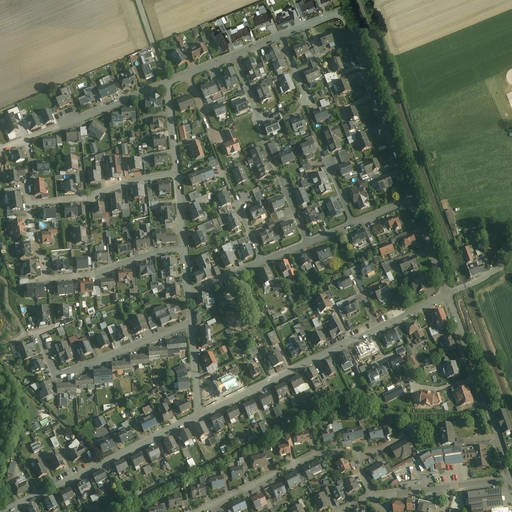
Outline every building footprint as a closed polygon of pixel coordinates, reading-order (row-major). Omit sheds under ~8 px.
[(302,4),(300,0),(295,2),(301,16),(308,13),(308,12),(305,13),(302,4)] [(302,4),(305,13),(308,12),(316,9),(316,8),(313,1),(313,0),(302,4)] [(265,8),(260,10),(262,14),(254,18),(258,28),(264,25),(265,27),(268,26),(267,24),(270,23),(269,19),(266,13),(267,12),(265,8)] [(294,19),(298,17),(295,9),(292,10),(291,8),(288,9),(290,12),(294,19)] [(280,25),(294,20),(294,19),(290,12),(277,17),(280,25)] [(216,19),(221,32),(227,29),(224,21),(227,20),(225,15),(216,19)] [(247,20),(242,22),(244,28),(246,27),(248,32),(251,30),(247,20)] [(244,28),(238,30),(239,31),(242,40),(250,36),(248,32),(246,27),(244,28)] [(232,34),(231,35),(233,40),(235,44),(243,41),(242,40),(239,31),(232,34)] [(220,32),(211,37),(216,45),(217,45),(220,49),(219,50),(219,51),(228,46),(220,32)] [(330,34),(319,39),(323,47),(334,43),(330,34)] [(180,49),(184,47),(179,36),(175,37),(180,49)] [(202,45),(195,49),(200,58),(207,54),(204,48),(204,49),(202,45)] [(303,46),(294,50),(297,58),(309,53),(306,45),(302,46),(303,46)] [(321,47),(318,49),(317,47),(313,49),(315,55),(319,53),(320,55),(324,54),(321,47)] [(200,58),(195,49),(189,52),(191,56),(191,57),(193,61),(200,58)] [(278,49),(268,53),(269,55),(270,55),(272,60),(272,61),(281,57),(278,49)] [(185,62),(178,52),(171,56),(178,67),(185,62)] [(148,66),(142,68),(146,80),(154,77),(151,71),(156,69),(151,55),(145,57),(148,66)] [(272,61),(274,66),(273,66),(276,72),(285,68),(281,57),(272,61)] [(259,59),(261,65),(265,75),(268,73),(265,65),(262,58),(259,59)] [(261,65),(257,66),(255,59),(245,64),(252,82),(261,78),(260,76),(265,75),(261,65)] [(313,62),(311,63),(314,71),(317,70),(316,68),(320,66),(318,60),(313,62)] [(339,60),(330,63),(332,68),(334,73),(335,73),(343,69),(339,60)] [(223,80),(224,80),(223,80),(225,85),(227,89),(237,85),(234,77),(235,76),(233,70),(224,74),(226,79),(223,80)] [(314,71),(304,75),(308,84),(320,79),(317,70),(314,71)] [(127,77),(122,79),(123,81),(119,82),(122,91),(123,91),(136,86),(131,73),(126,75),(127,77)] [(334,73),(329,75),(329,74),(324,77),(327,84),(331,83),(338,80),(335,73),(334,73)] [(280,81),(279,81),(285,94),(294,90),(289,77),(280,81)] [(109,78),(104,80),(106,87),(97,90),(101,99),(115,94),(114,91),(113,86),(109,78)] [(223,79),(217,81),(219,87),(222,86),(225,85),(223,80),(224,80),(223,80),(223,79)] [(271,80),(264,83),(265,87),(266,86),(267,88),(273,86),(272,84),(271,80)] [(342,83),(336,85),(340,96),(351,92),(347,81),(342,83)] [(213,85),(201,90),(205,100),(211,97),(217,95),(217,94),(213,85)] [(265,87),(256,91),(261,103),(268,100),(267,97),(270,96),(267,88),(266,86),(265,87)] [(69,87),(64,89),(64,90),(66,89),(69,96),(72,95),(69,87)] [(64,90),(61,91),(64,98),(56,101),(59,109),(66,106),(69,105),(68,104),(72,102),(69,96),(66,89),(64,90)] [(89,89),(83,92),(86,97),(78,100),(81,107),(95,102),(93,98),(89,89)] [(221,92),(217,94),(217,95),(211,97),(214,103),(217,102),(224,99),(222,94),(221,92)] [(155,100),(145,101),(145,110),(160,108),(159,98),(155,99),(155,100)] [(189,98),(181,101),(177,102),(181,113),(188,110),(189,111),(190,110),(189,107),(192,106),(189,98)] [(241,102),(234,105),(238,115),(249,110),(245,101),(241,102)] [(213,109),(217,119),(226,115),(222,105),(219,106),(213,109)] [(354,109),(346,112),(350,122),(354,120),(358,118),(354,109)] [(134,110),(121,111),(121,115),(122,120),(131,119),(131,122),(135,121),(134,110)] [(325,110),(321,111),(320,110),(317,112),(318,112),(314,114),(317,124),(328,119),(325,110)] [(49,111),(41,114),(46,125),(53,122),(51,116),(49,111)] [(280,114),(275,115),(278,124),(280,128),(285,126),(280,114)] [(121,115),(111,115),(111,116),(112,124),(122,123),(122,120),(121,115)] [(288,115),(282,118),(285,124),(291,122),(288,115)] [(4,120),(7,127),(15,124),(12,116),(4,120)] [(36,117),(26,120),(28,124),(27,124),(29,128),(31,131),(40,127),(36,117)] [(162,118),(153,119),(153,127),(150,128),(150,131),(163,130),(162,118)] [(302,119),(291,123),(295,134),(295,133),(299,131),(299,132),(303,130),(306,129),(302,119)] [(107,131),(94,122),(87,131),(88,132),(89,131),(97,136),(95,138),(100,141),(107,131)] [(351,123),(346,125),(349,133),(354,130),(351,123)] [(15,124),(7,127),(10,135),(14,133),(18,132),(15,124)] [(278,124),(264,129),(268,139),(282,133),(280,128),(278,124)] [(333,128),(324,132),(329,146),(339,142),(336,136),(340,135),(337,128),(333,129),(333,128)] [(72,132),(71,132),(70,132),(70,133),(66,133),(67,142),(76,141),(76,135),(75,132),(73,132),(72,132)] [(17,139),(14,133),(10,135),(7,136),(10,142),(17,139)] [(235,142),(231,133),(226,135),(229,145),(235,142)] [(361,133),(354,136),(357,142),(358,142),(356,138),(362,136),(361,133)] [(371,149),(365,135),(362,136),(356,138),(358,142),(362,152),(371,149)] [(163,137),(153,138),(154,148),(158,147),(158,146),(164,146),(164,147),(163,137)] [(54,139),(42,140),(43,148),(55,147),(54,139)] [(198,142),(190,145),(196,160),(203,158),(198,142)] [(239,151),(235,142),(229,145),(225,146),(229,155),(239,151)] [(339,142),(329,146),(332,154),(342,150),(339,142)] [(274,143),(267,145),(270,151),(276,149),(278,148),(277,145),(275,146),(274,143)] [(312,143),(301,148),(305,157),(316,153),(315,150),(315,149),(312,143)] [(89,146),(91,154),(97,153),(95,144),(89,146)] [(257,144),(248,147),(251,153),(259,149),(257,144)] [(251,153),(250,153),(253,160),(252,160),(251,159),(247,161),(249,165),(254,163),(263,160),(262,156),(263,156),(260,149),(259,149),(251,153)] [(279,156),(276,149),(270,151),(273,158),(279,156)] [(345,150),(338,153),(340,159),(347,156),(345,150)] [(22,152),(13,155),(16,163),(24,161),(22,152)] [(290,152),(279,157),(283,166),(294,162),(290,152)] [(154,154),(142,157),(143,157),(143,164),(147,163),(154,162),(155,167),(155,166),(166,165),(166,166),(167,166),(165,156),(154,157),(154,154)] [(347,156),(340,159),(342,164),(349,161),(347,156)] [(140,160),(129,162),(129,166),(131,166),(132,172),(141,171),(140,164),(143,164),(143,157),(139,158),(140,160)] [(76,159),(64,160),(65,173),(77,172),(77,168),(76,159)] [(263,160),(254,163),(259,174),(263,173),(263,174),(264,174),(270,172),(268,167),(266,168),(263,160)] [(376,161),(364,166),(366,173),(367,175),(372,173),(380,170),(376,161)] [(47,162),(40,163),(39,165),(37,165),(37,164),(37,173),(38,173),(42,172),(42,171),(48,170),(48,172),(47,162)] [(119,164),(110,166),(111,177),(120,175),(119,164)] [(309,164),(302,166),(305,173),(312,170),(309,164)] [(350,165),(339,170),(342,178),(353,173),(350,165)] [(241,168),(232,172),(238,185),(247,181),(241,168)] [(99,169),(91,170),(92,174),(89,175),(90,185),(100,184),(99,174),(100,174),(99,169)] [(210,170),(199,175),(202,183),(214,178),(210,170)] [(17,174),(8,175),(8,177),(7,177),(7,182),(9,182),(9,185),(19,184),(18,178),(18,174),(17,174)] [(314,183),(316,188),(318,187),(322,196),(332,192),(324,174),(315,178),(317,182),(314,183)] [(199,175),(188,179),(192,187),(202,183),(199,175)] [(380,180),(376,181),(380,191),(392,186),(388,176),(380,180)] [(308,180),(302,182),(305,189),(311,187),(310,185),(308,181),(308,180)] [(34,182),(33,182),(34,186),(35,196),(41,196),(45,196),(45,195),(43,181),(34,182)] [(357,184),(360,190),(362,189),(363,190),(368,188),(365,181),(357,184)] [(168,183),(158,184),(158,192),(165,192),(165,194),(169,193),(168,183)] [(72,184),(65,185),(66,194),(75,193),(74,186),(74,184),(72,184)] [(135,189),(133,189),(134,189),(134,195),(133,195),(134,200),(144,199),(144,198),(143,199),(142,192),(143,192),(143,188),(135,189)] [(369,207),(365,199),(366,198),(363,190),(362,189),(360,190),(357,191),(356,188),(349,191),(354,204),(357,203),(361,211),(369,207)] [(303,190),(295,193),(299,203),(298,203),(300,207),(309,203),(303,190)] [(196,192),(188,196),(191,202),(199,199),(196,192)] [(13,195),(8,196),(9,204),(21,202),(20,194),(13,195)] [(225,194),(216,198),(221,209),(225,207),(229,206),(226,198),(227,198),(225,194)] [(199,199),(202,205),(197,206),(197,207),(208,202),(207,195),(199,199)] [(119,196),(110,197),(111,208),(112,215),(116,214),(120,214),(120,207),(120,204),(121,204),(121,201),(120,201),(119,199),(119,196)] [(273,202),(270,203),(273,211),(277,210),(284,207),(281,199),(279,199),(273,202)] [(330,203),(326,205),(331,217),(341,213),(340,213),(337,207),(338,207),(335,201),(330,203)] [(21,202),(9,204),(10,212),(15,211),(22,210),(21,202)] [(103,204),(94,205),(95,210),(92,210),(93,221),(101,220),(101,215),(104,215),(103,204)] [(170,205),(160,206),(161,215),(164,215),(164,223),(172,222),(171,214),(170,205)] [(75,207),(72,207),(72,206),(68,207),(65,208),(65,207),(64,208),(65,208),(65,211),(64,211),(65,218),(68,218),(68,219),(74,219),(74,217),(76,217),(77,217),(76,214),(78,214),(78,209),(76,210),(76,207),(76,206),(75,206),(75,207)] [(197,206),(188,209),(194,222),(202,218),(197,207),(197,206)] [(225,207),(221,209),(221,210),(217,212),(220,218),(228,215),(225,207)] [(261,207),(249,212),(253,220),(264,215),(261,207)] [(47,210),(47,209),(41,209),(42,214),(43,214),(44,221),(46,220),(46,221),(51,221),(51,220),(55,220),(55,219),(55,216),(55,211),(55,208),(50,209),(50,210),(47,210)] [(311,211),(303,214),(308,226),(316,223),(313,216),(316,215),(314,210),(312,211),(311,211)] [(452,210),(445,212),(450,226),(456,223),(452,210)] [(234,217),(225,220),(231,233),(240,229),(234,217)] [(396,218),(387,222),(388,224),(387,224),(388,227),(389,226),(391,230),(394,228),(395,231),(401,229),(396,218)] [(278,221),(272,223),(274,228),(275,228),(281,226),(279,220),(278,221)] [(23,222),(11,224),(11,225),(10,227),(11,230),(12,230),(12,232),(13,232),(24,230),(23,222)] [(212,222),(202,225),(205,232),(200,234),(201,234),(213,229),(212,222)] [(291,223),(280,228),(284,237),(295,232),(291,223)] [(381,225),(373,228),(377,237),(383,235),(382,232),(384,232),(381,225)] [(24,230),(13,232),(14,240),(15,239),(16,240),(19,240),(20,239),(26,238),(25,234),(25,230),(24,230)] [(80,231),(74,232),(75,235),(73,235),(74,241),(75,241),(76,245),(84,244),(86,244),(85,238),(85,231),(80,231)] [(165,231),(155,232),(156,239),(156,244),(156,245),(175,243),(174,235),(165,236),(165,231)] [(270,232),(259,236),(263,245),(268,243),(274,241),(271,234),(270,231),(270,232)] [(361,232),(351,237),(352,240),(355,246),(359,244),(366,241),(361,232)] [(32,233),(25,234),(26,238),(26,243),(34,242),(32,233)] [(48,234),(46,234),(46,233),(44,234),(43,234),(41,234),(42,245),(51,244),(50,235),(50,233),(48,234)] [(200,233),(191,237),(196,249),(205,245),(201,234),(200,234),(200,233)] [(147,238),(143,239),(142,234),(135,235),(136,240),(135,240),(137,250),(149,248),(147,238)] [(407,237),(403,239),(406,247),(415,243),(412,235),(407,237)] [(352,240),(348,243),(352,251),(360,246),(359,244),(355,246),(352,240)] [(237,241),(230,245),(232,252),(240,248),(240,250),(241,250),(237,241)] [(124,244),(117,246),(118,255),(123,254),(123,253),(129,252),(129,253),(130,253),(128,243),(124,243),(124,244)] [(390,244),(386,246),(386,245),(383,247),(379,249),(382,257),(394,253),(390,244)] [(102,253),(100,254),(100,247),(99,247),(99,248),(95,248),(96,254),(97,259),(97,263),(98,263),(97,262),(103,262),(108,262),(107,253),(104,253),(102,253)] [(240,250),(244,261),(252,258),(248,247),(241,250),(240,250)] [(327,247),(316,252),(320,262),(320,263),(321,263),(332,258),(327,247)] [(23,249),(18,249),(19,259),(30,258),(30,255),(31,255),(30,251),(29,251),(29,249),(29,248),(23,249)] [(473,262),(468,248),(463,250),(468,264),(473,262)] [(233,266),(229,255),(221,258),(225,269),(233,266)] [(310,264),(306,256),(298,260),(302,267),(310,264)] [(213,277),(205,258),(195,262),(200,274),(191,278),(194,285),(213,277)] [(86,259),(80,259),(80,261),(76,261),(77,270),(87,269),(87,267),(87,262),(86,259)] [(413,259),(399,265),(403,274),(408,271),(409,274),(418,270),(417,268),(417,267),(413,259)] [(166,262),(162,262),(163,271),(166,270),(174,269),(176,269),(175,261),(166,262)] [(60,262),(60,263),(56,263),(57,266),(57,271),(60,271),(61,272),(65,271),(68,270),(68,262),(64,262),(60,262)] [(286,262),(278,265),(282,275),(288,272),(290,271),(286,262)] [(321,263),(320,263),(320,262),(315,264),(319,272),(325,269),(321,263)] [(148,264),(139,265),(140,273),(149,272),(152,272),(151,263),(148,264)] [(371,263),(359,269),(363,277),(375,271),(371,263)] [(392,272),(387,263),(381,265),(386,275),(392,272)] [(34,264),(24,265),(23,265),(22,266),(22,270),(23,270),(24,270),(25,276),(25,277),(29,276),(30,277),(33,277),(33,276),(35,276),(36,276),(36,275),(34,264),(35,264),(34,264)] [(477,266),(476,264),(473,265),(474,267),(472,268),(471,266),(468,267),(469,269),(472,277),(485,272),(483,266),(477,268),(477,266)] [(357,267),(350,270),(352,276),(358,273),(356,270),(358,269),(357,267)] [(174,269),(166,270),(166,274),(167,274),(168,279),(175,279),(174,269)] [(267,270),(258,274),(263,286),(272,282),(267,270)] [(130,272),(118,273),(119,283),(131,282),(130,272)] [(421,280),(417,281),(411,283),(414,292),(418,290),(419,292),(423,291),(423,290),(423,289),(424,287),(428,286),(425,277),(420,279),(421,280)] [(347,279),(340,282),(344,290),(352,286),(348,278),(347,279)] [(278,280),(272,282),(273,284),(276,292),(283,289),(278,280)] [(113,281),(100,282),(101,288),(108,287),(108,290),(114,289),(113,281)] [(91,282),(80,283),(81,294),(91,293),(92,293),(92,288),(91,282)] [(72,283),(67,284),(68,284),(64,284),(65,295),(73,295),(72,283)] [(61,284),(57,285),(58,295),(58,296),(65,295),(64,284),(61,285),(61,284)] [(158,289),(157,289),(158,293),(170,288),(169,284),(158,289)] [(383,287),(373,291),(378,301),(390,295),(385,286),(385,285),(383,287)] [(35,286),(27,286),(28,298),(36,298),(35,287),(35,286)] [(35,287),(36,298),(36,299),(44,298),(42,286),(35,287)] [(179,287),(170,288),(171,293),(171,298),(180,297),(179,287)] [(332,300),(328,292),(323,295),(324,297),(326,297),(328,302),(332,300)] [(206,296),(197,296),(198,306),(206,306),(206,300),(206,296)] [(324,297),(316,302),(319,309),(321,310),(323,313),(331,308),(328,302),(326,297),(324,297)] [(352,303),(343,307),(347,315),(356,311),(352,303)] [(67,307),(57,308),(58,320),(68,319),(67,307)] [(170,307),(162,310),(162,309),(153,312),(156,320),(158,319),(161,327),(176,321),(174,316),(173,314),(180,312),(177,307),(173,307),(171,308),(170,307)] [(46,309),(36,310),(37,322),(38,322),(38,325),(47,323),(47,321),(48,321),(47,317),(48,317),(47,313),(46,309)] [(436,320),(444,316),(442,311),(430,315),(433,321),(436,320)] [(142,316),(132,320),(135,329),(133,330),(135,336),(148,331),(142,316)] [(444,316),(436,320),(437,324),(436,325),(438,330),(448,326),(444,316)] [(315,329),(322,326),(319,317),(312,320),(315,329)] [(335,317),(330,319),(334,328),(339,325),(335,317)] [(154,323),(152,322),(148,323),(151,330),(156,328),(154,323)] [(339,325),(334,328),(332,328),(333,329),(337,337),(340,335),(344,333),(340,325),(339,325)] [(415,325),(406,329),(410,336),(414,334),(417,341),(418,340),(423,338),(420,331),(421,331),(418,326),(416,327),(415,325)] [(112,326),(107,328),(110,336),(115,333),(112,326)] [(62,327),(56,329),(59,337),(65,334),(62,327)] [(125,328),(116,332),(120,342),(128,338),(125,331),(126,331),(125,328)] [(209,328),(200,329),(201,339),(210,338),(209,328)] [(333,329),(328,331),(332,339),(337,337),(333,329)] [(399,329),(393,331),(399,342),(402,340),(401,338),(403,337),(399,329)] [(393,331),(383,337),(388,347),(399,342),(393,331)] [(323,333),(311,338),(313,343),(314,343),(316,347),(326,342),(323,337),(325,337),(323,333)] [(105,336),(96,339),(101,349),(109,346),(105,336)] [(276,336),(269,340),(272,347),(279,343),(276,336)] [(86,338),(77,342),(79,346),(87,343),(86,338)] [(210,338),(201,339),(202,348),(211,347),(210,338)] [(452,338),(443,341),(443,342),(445,347),(447,352),(456,349),(452,338)] [(184,339),(178,339),(178,341),(166,342),(166,346),(167,351),(170,350),(178,349),(179,352),(186,351),(184,339)] [(26,344),(18,348),(24,362),(33,358),(30,352),(29,350),(34,348),(31,340),(25,342),(26,344)] [(300,345),(297,340),(292,342),(296,351),(290,354),(292,359),(299,356),(305,353),(301,345),(300,345)] [(79,346),(79,347),(80,350),(81,350),(83,356),(92,353),(88,343),(87,343),(79,346)] [(374,343),(368,346),(371,352),(372,354),(378,351),(374,343)] [(360,347),(356,349),(361,358),(371,352),(368,346),(367,344),(363,346),(363,345),(360,347)] [(254,345),(247,349),(251,357),(258,354),(254,345)] [(160,349),(148,350),(148,355),(148,358),(160,357),(161,359),(167,359),(167,351),(166,346),(159,347),(160,349)] [(224,346),(218,349),(221,355),(227,352),(224,346)] [(406,353),(403,348),(396,351),(398,357),(399,356),(400,359),(403,358),(402,355),(406,353)] [(69,350),(66,352),(63,353),(64,356),(63,357),(65,364),(73,360),(69,350)] [(277,352),(268,357),(273,368),(283,364),(277,352)] [(211,354),(203,358),(207,368),(214,365),(216,364),(211,354)] [(351,363),(347,354),(339,358),(343,366),(350,363),(351,363)] [(141,357),(133,358),(133,357),(129,357),(130,361),(130,367),(143,366),(143,368),(149,367),(148,358),(148,355),(141,356),(141,357)] [(398,357),(389,361),(394,370),(403,365),(400,359),(399,356),(398,357)] [(412,356),(407,359),(411,368),(413,367),(413,368),(414,367),(417,365),(412,356),(413,356),(412,356)] [(123,363),(111,364),(111,370),(112,373),(124,372),(124,374),(131,374),(130,367),(130,361),(123,362),(123,363)] [(37,363),(33,365),(36,372),(39,371),(40,372),(44,370),(41,362),(37,363)] [(330,362),(323,365),(328,377),(333,375),(331,371),(334,370),(330,362)] [(343,366),(341,367),(344,372),(350,369),(349,368),(352,366),(350,363),(343,366)] [(455,364),(446,366),(448,374),(445,375),(447,380),(459,376),(457,372),(456,372),(454,365),(455,364)] [(214,365),(207,368),(206,369),(208,375),(217,371),(214,365)] [(375,369),(379,378),(387,374),(385,370),(384,371),(381,365),(374,368),(375,369)] [(434,365),(423,368),(425,374),(436,371),(434,365)] [(183,366),(175,370),(178,376),(186,372),(183,366)] [(255,366),(247,370),(252,379),(260,375),(255,366)] [(367,373),(369,372),(366,366),(359,369),(363,377),(368,375),(367,373)] [(112,373),(111,370),(107,370),(107,368),(100,368),(101,371),(93,372),(93,375),(94,386),(113,384),(112,373)] [(314,369),(306,373),(311,382),(319,378),(314,369)] [(369,379),(371,384),(380,380),(379,378),(375,369),(369,372),(367,373),(368,375),(370,379),(369,379)] [(178,377),(178,381),(187,380),(187,373),(178,377)] [(93,375),(86,376),(86,378),(74,379),(75,383),(75,387),(87,386),(87,390),(90,389),(90,390),(94,390),(94,386),(93,375)] [(230,378),(218,384),(219,387),(217,389),(220,396),(228,392),(229,392),(236,389),(233,382),(232,383),(230,378)] [(300,378),(290,382),(294,390),(298,389),(297,388),(303,385),(300,378)] [(319,378),(311,382),(316,391),(321,389),(324,387),(321,381),(320,379),(319,380),(319,378)] [(178,381),(177,381),(178,392),(189,391),(188,380),(187,380),(178,381)] [(49,382),(40,386),(44,394),(40,396),(42,400),(54,395),(53,391),(49,382)] [(68,385),(56,386),(56,389),(57,396),(57,395),(64,394),(69,394),(69,396),(76,395),(75,387),(75,383),(68,383),(68,385)] [(284,385),(274,390),(278,398),(282,396),(288,393),(284,385)] [(154,390),(150,392),(151,395),(163,391),(161,386),(158,387),(158,386),(153,388),(154,390)] [(401,387),(383,396),(386,403),(404,394),(401,387)] [(460,390),(456,391),(455,392),(457,399),(470,394),(469,393),(468,393),(466,388),(460,390)] [(435,395),(422,393),(420,405),(433,406),(442,404),(438,394),(435,395)] [(470,394),(457,399),(459,403),(458,404),(459,407),(473,402),(470,394)] [(268,395),(259,400),(263,408),(267,406),(266,405),(272,402),(268,395)] [(186,402),(177,407),(181,415),(190,410),(186,402)] [(252,403),(243,408),(247,416),(251,414),(251,413),(256,410),(252,403)] [(150,406),(142,410),(143,412),(143,411),(144,409),(145,409),(148,414),(153,411),(150,406)] [(166,406),(158,410),(160,415),(169,411),(166,406)] [(236,409),(226,414),(230,422),(234,420),(234,419),(239,416),(236,409)] [(160,415),(164,423),(172,419),(169,412),(169,411),(160,415)] [(511,429),(505,411),(497,414),(499,420),(498,421),(499,423),(500,426),(500,427),(501,429),(502,429),(504,434),(511,430),(511,429)] [(220,428),(218,428),(218,427),(224,424),(220,416),(210,421),(210,422),(212,426),(217,435),(217,434),(218,435),(221,434),(221,432),(222,432),(220,428)] [(102,418),(94,421),(98,428),(105,425),(102,418)] [(152,418),(139,424),(144,433),(148,431),(147,429),(156,425),(152,418)] [(265,421),(258,425),(262,432),(269,429),(265,421)] [(202,424),(194,428),(196,433),(197,432),(200,439),(208,435),(202,424)] [(452,425),(442,426),(442,430),(440,430),(442,445),(454,444),(454,443),(452,425)] [(104,426),(94,431),(98,439),(108,434),(104,426)] [(128,429),(117,435),(121,444),(133,438),(128,429)] [(361,429),(355,430),(356,431),(343,433),(345,442),(363,438),(362,432),(361,429)] [(381,429),(369,431),(371,440),(383,437),(381,429)] [(187,431),(179,435),(182,441),(184,446),(192,442),(187,431)] [(332,431),(322,434),(324,443),(334,440),(333,433),(332,431)] [(307,432),(295,435),(296,441),(301,440),(302,443),(309,441),(307,432)] [(53,447),(59,445),(55,436),(49,438),(53,447)] [(214,438),(208,441),(211,447),(217,444),(214,438)] [(109,439),(98,444),(102,453),(113,448),(109,439)] [(171,439),(164,443),(167,449),(166,449),(170,456),(174,454),(172,451),(176,449),(171,439)] [(37,443),(30,446),(33,454),(40,450),(37,443)] [(405,443),(396,448),(395,448),(392,450),(397,459),(403,455),(404,458),(410,454),(407,449),(409,448),(405,443)] [(286,446),(278,448),(279,451),(278,452),(279,454),(280,454),(280,456),(290,454),(288,446),(288,445),(286,446)] [(156,448),(146,453),(152,464),(157,461),(155,458),(160,455),(156,448)] [(485,448),(473,449),(474,451),(475,459),(476,466),(480,465),(481,468),(488,467),(485,448)] [(166,449),(161,452),(165,458),(170,456),(166,449)] [(455,450),(454,450),(443,452),(445,464),(463,462),(463,461),(462,453),(462,449),(461,449),(455,450)] [(77,450),(69,454),(73,462),(81,458),(77,450)] [(269,451),(263,453),(263,456),(264,456),(265,461),(271,459),(269,451)] [(462,453),(463,461),(475,459),(474,451),(462,453)] [(443,452),(430,453),(420,459),(426,470),(430,468),(435,465),(445,464),(443,452)] [(57,457),(55,454),(54,454),(51,456),(52,459),(50,460),(55,471),(64,467),(59,456),(57,457)] [(140,456),(130,460),(135,469),(138,467),(138,466),(144,463),(140,456)] [(263,456),(251,459),(253,468),(259,467),(259,468),(266,467),(265,461),(264,456),(263,456)] [(411,458),(391,469),(393,471),(412,461),(411,458)] [(345,460),(336,464),(338,468),(338,469),(339,470),(341,475),(346,472),(345,471),(349,469),(345,460)] [(39,461),(35,463),(37,468),(33,470),(38,479),(47,475),(43,467),(43,468),(39,461)] [(124,462),(114,466),(115,468),(118,474),(122,472),(121,472),(127,469),(124,462)] [(308,467),(301,470),(302,473),(306,480),(308,479),(310,480),(314,478),(314,476),(322,472),(317,462),(310,466),(309,465),(308,467)] [(381,463),(370,470),(376,480),(385,475),(384,474),(386,473),(383,468),(381,463)] [(245,464),(240,465),(240,468),(241,468),(242,474),(248,472),(245,464)] [(393,473),(388,465),(383,468),(386,473),(384,474),(385,475),(386,477),(393,473)] [(240,468),(232,470),(233,474),(231,474),(232,480),(243,478),(242,474),(241,468),(240,468)] [(102,472),(92,477),(93,479),(96,485),(97,485),(100,483),(100,482),(106,480),(102,472)] [(295,473),(284,478),(289,488),(294,486),(293,484),(296,483),(297,485),(300,483),(297,476),(295,473)] [(302,473),(297,476),(300,483),(301,485),(306,482),(306,480),(302,473)] [(399,476),(396,477),(397,480),(391,483),(392,487),(399,484),(398,482),(401,481),(399,476)] [(221,478),(210,480),(213,490),(224,488),(222,481),(222,482),(221,478)] [(30,479),(25,481),(26,483),(26,482),(30,490),(34,488),(30,479)] [(345,484),(349,493),(358,489),(354,480),(347,483),(345,484)] [(18,486),(16,483),(11,485),(17,496),(30,490),(26,482),(26,483),(18,486)] [(86,482),(77,487),(81,495),(85,493),(84,492),(90,489),(86,482)] [(280,485),(276,486),(276,487),(276,488),(275,488),(274,489),(273,489),(273,488),(272,488),(272,487),(270,488),(273,493),(276,498),(285,494),(280,485)] [(203,487),(192,489),(193,495),(194,495),(195,499),(205,497),(203,487)] [(270,488),(264,491),(267,496),(273,493),(270,488)] [(327,488),(322,490),(323,494),(324,494),(325,498),(331,495),(327,488)] [(341,491),(340,488),(332,491),(336,500),(337,502),(342,500),(345,499),(344,498),(345,498),(341,491)] [(70,490),(60,495),(64,503),(68,501),(68,500),(74,497),(70,490)] [(501,490),(468,495),(469,511),(482,511),(483,511),(485,511),(486,511),(488,511),(489,511),(491,511),(492,511),(492,510),(500,509),(503,509),(503,508),(503,506),(503,505),(502,502),(502,498),(502,497),(501,497),(501,494),(501,491),(501,490)] [(323,494),(313,499),(319,511),(329,506),(325,498),(324,494),(323,494)] [(96,495),(90,498),(93,504),(99,500),(96,495)] [(261,495),(257,497),(258,498),(251,501),(256,510),(256,509),(262,506),(265,505),(266,505),(265,503),(261,495)] [(179,496),(167,499),(168,505),(170,504),(171,508),(181,506),(181,503),(179,496)] [(52,498),(44,502),(47,508),(49,511),(57,508),(52,498)] [(241,499),(235,502),(235,503),(234,503),(233,503),(230,505),(232,509),(233,511),(239,511),(246,509),(241,499)] [(273,508),(269,501),(265,503),(266,505),(265,505),(268,511),(273,508)] [(440,511),(436,511),(437,509),(435,509),(437,504),(431,502),(431,504),(419,501),(418,505),(419,506),(418,511),(454,511),(450,511),(440,511)] [(412,502),(407,502),(402,503),(401,504),(404,504),(404,505),(404,508),(407,508),(407,511),(412,511),(412,502)]
